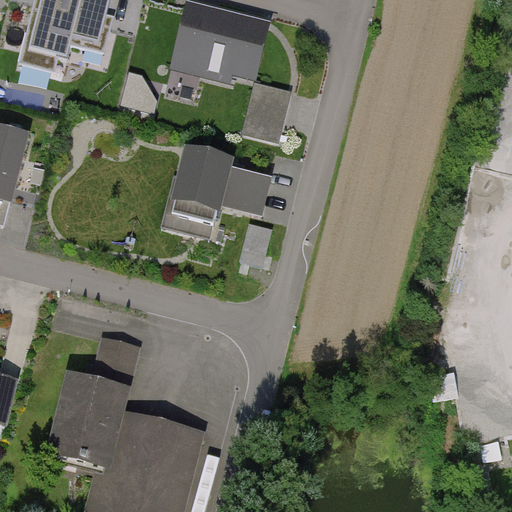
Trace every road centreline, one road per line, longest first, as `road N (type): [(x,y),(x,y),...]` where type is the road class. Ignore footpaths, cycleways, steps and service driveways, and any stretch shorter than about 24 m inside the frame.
road 1 (residential): [(358,27),(281,332)]
road 2 (residential): [(0,260),(281,332)]
road 3 (residential): [(281,332),(235,511)]
